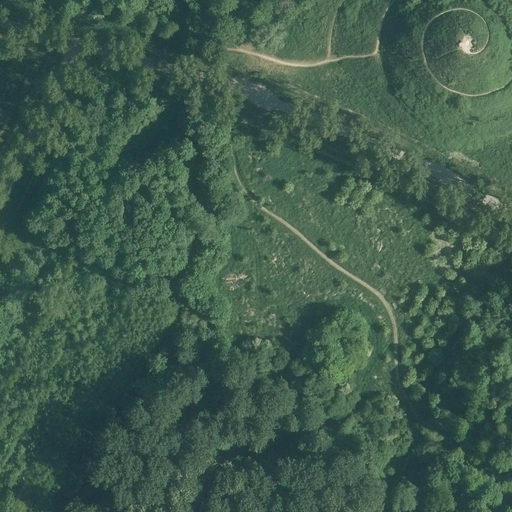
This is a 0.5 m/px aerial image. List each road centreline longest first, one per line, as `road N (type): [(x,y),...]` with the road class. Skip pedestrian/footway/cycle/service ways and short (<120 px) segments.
road 1 (unclassified): [(511,214),(258,96),(74,45)]
road 2 (unclassified): [(0,194),(74,45)]
